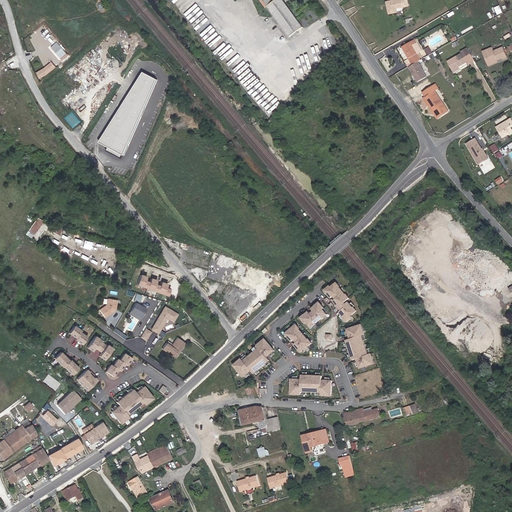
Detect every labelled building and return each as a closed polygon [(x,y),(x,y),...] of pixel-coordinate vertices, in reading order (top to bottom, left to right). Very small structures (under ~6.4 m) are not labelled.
[(303,27),(283,0),(262,0),(289,37),(303,27)] [(407,0),(396,0),(387,2),(389,14),(397,12),(397,11),(396,8),(408,6),(407,0)] [(417,54),(422,51),(416,39),(402,47),(412,64),(418,61),(421,60),(417,54)] [(507,57),(503,47),(493,51),(492,48),(483,51),(484,55),(486,54),(490,63),(497,60),(503,58),(503,59),(507,57)] [(467,64),(475,60),(468,48),(461,52),(461,53),(447,61),(454,73),(461,70),(459,67),(466,62),(467,64)] [(490,63),(486,54),(484,55),(489,65),(498,62),(497,60),(490,63)] [(418,61),(409,66),(418,82),(427,76),(418,61)] [(46,68),(38,72),(41,79),(49,74),(46,68)] [(144,72),(100,142),(125,155),(158,80),(144,72)] [(448,111),(435,91),(439,89),(436,85),(423,93),(426,97),(439,117),(448,111)] [(439,117),(426,97),(424,98),(437,118),(439,117)] [(74,120),(77,124),(81,121),(73,111),(66,117),(70,123),(74,120)] [(511,132),(511,129),(511,127),(511,126),(511,119),(511,118),(496,127),(503,138),(511,132)] [(487,155),(483,150),(482,149),(475,138),(466,144),(479,164),(485,160),(483,157),(487,155)] [(34,233),(42,221),(37,218),(26,234),(30,237),(33,233),(34,233)] [(144,276),(138,273),(134,284),(166,296),(169,289),(164,287),(165,283),(159,281),(158,284),(154,283),(155,279),(149,277),(148,281),(143,279),(144,276)] [(351,315),(357,311),(354,307),(353,308),(348,302),(346,304),(345,302),(350,298),(346,294),(340,287),(337,282),(332,287),(330,285),(324,290),(328,295),(328,294),(331,298),(334,295),(337,298),(334,301),(337,304),(336,305),(340,309),(338,310),(342,314),(344,317),(344,318),(347,322),(353,317),(351,315)] [(134,300),(140,302),(143,295),(137,293),(134,300)] [(106,305),(99,310),(104,318),(113,312),(113,311),(115,309),(116,300),(107,299),(106,305)] [(139,319),(146,309),(135,302),(129,313),(139,319)] [(311,327),(327,314),(323,309),(324,308),(319,302),(315,306),(312,309),(314,312),(311,314),(309,311),(305,314),(301,318),(306,323),(307,322),(311,327)] [(151,329),(157,333),(167,317),(173,321),(177,314),(165,307),(151,329)] [(308,347),(312,343),(309,339),(308,339),(300,329),(296,324),(292,328),(290,330),(285,334),(289,337),(292,341),(295,338),(298,342),(295,344),(298,348),(301,352),(305,349),(308,347)] [(363,339),(362,335),(365,334),(362,324),(347,329),(349,333),(350,337),(350,339),(346,340),(347,341),(348,344),(352,356),(353,359),(353,360),(357,359),(358,361),(359,364),(360,368),(374,363),(371,353),(371,354),(368,354),(367,351),(363,339)] [(75,338),(79,332),(80,331),(73,326),(68,333),(72,336),(74,335),(76,337),(75,338)] [(141,337),(146,340),(151,332),(145,329),(141,337)] [(81,344),(86,337),(79,332),(75,338),(77,339),(77,341),(81,344)] [(98,350),(103,343),(99,341),(100,340),(95,336),(86,347),(92,351),(94,347),(98,350)] [(172,356),(177,349),(180,350),(185,343),(177,338),(172,344),(171,346),(166,343),(162,349),(172,356)] [(269,361),(270,360),(267,357),(269,356),(272,353),(275,351),(265,339),(257,346),(259,348),(256,351),(247,358),(244,361),(242,359),(234,365),(243,377),(246,374),(249,372),(251,370),(254,374),(254,373),(257,371),(267,363),(269,361)] [(104,360),(112,349),(107,345),(106,346),(103,343),(98,350),(101,352),(99,356),(104,360)] [(63,366),(69,360),(60,352),(54,358),(62,367),(63,366)] [(129,361),(129,359),(130,357),(124,353),(119,360),(123,363),(124,364),(126,365),(129,361)] [(122,365),(123,363),(119,360),(117,359),(112,366),(116,369),(117,369),(119,371),(122,367),(122,365)] [(63,366),(72,374),(78,368),(69,360),(63,366)] [(116,369),(112,366),(110,364),(105,371),(112,376),(115,372),(115,370),(116,369)] [(81,385),(92,374),(89,371),(88,372),(87,373),(85,370),(76,379),(78,382),(81,385)] [(86,390),(95,381),(93,378),(94,378),(95,377),(92,374),(81,385),(83,387),(84,387),(86,390)] [(332,396),(332,381),(328,380),(324,380),(322,380),(323,376),(322,376),(318,376),(306,375),(302,375),(301,375),(301,379),(299,379),(295,379),(291,379),(291,394),(301,394),(301,391),(305,391),(318,392),(321,392),(321,395),(332,396)] [(138,405),(142,402),(144,404),(152,398),(143,386),(139,389),(136,391),(135,392),(132,389),(131,390),(128,392),(120,398),(117,400),(115,402),(118,405),(117,406),(114,409),(111,411),(120,423),(128,417),(126,414),(130,411),(138,405)] [(65,413),(80,399),(72,390),(57,405),(65,413)] [(267,419),(264,407),(257,406),(240,410),(244,425),(267,419)] [(413,413),(411,406),(403,408),(406,416),(413,413)] [(380,417),(378,409),(372,410),(372,407),(364,409),(363,408),(357,410),(361,422),(380,417)] [(361,422),(357,410),(343,414),(347,426),(361,422)] [(56,419),(48,412),(44,416),(52,424),(56,419)] [(280,428),(277,417),(265,420),(267,431),(280,428)] [(35,434),(29,422),(21,425),(14,431),(3,439),(0,441),(0,454),(3,458),(35,434)] [(81,437),(83,441),(87,438),(90,443),(108,432),(101,422),(84,434),(85,435),(81,437)] [(3,439),(14,431),(13,429),(2,437),(3,439)] [(328,442),(325,430),(317,432),(317,433),(321,432),(323,442),(319,443),(320,444),(328,442)] [(320,444),(319,443),(323,442),(321,432),(317,433),(317,432),(303,436),(305,446),(310,444),(311,444),(311,446),(320,444)] [(188,451),(180,436),(178,438),(182,448),(177,451),(179,455),(188,451)] [(76,439),(48,455),(53,464),(81,448),(76,439)] [(370,450),(369,446),(358,448),(356,442),(352,443),(354,454),(370,450)] [(169,450),(166,444),(161,447),(162,449),(163,449),(165,452),(169,450)] [(173,458),(169,450),(165,452),(163,449),(162,449),(161,447),(147,453),(149,456),(155,467),(173,458)] [(267,455),(264,447),(258,449),(260,457),(267,455)] [(40,465),(47,460),(41,449),(33,454),(40,465)] [(40,465),(33,454),(29,456),(3,472),(10,483),(40,465)] [(155,467),(149,456),(140,460),(138,455),(133,457),(139,468),(140,468),(143,473),(155,467)] [(351,460),(350,456),(341,458),(346,477),(355,474),(351,460)] [(290,482),(287,472),(268,478),(271,488),(290,482)] [(147,492),(148,492),(138,476),(129,482),(138,498),(147,492)] [(260,485),(257,476),(237,482),(240,491),(260,485)] [(203,485),(200,480),(194,482),(197,488),(203,485)] [(84,498),(79,489),(78,490),(76,485),(63,491),(67,501),(77,496),(79,500),(84,498)] [(174,502),(169,490),(150,498),(156,510),(174,502)]
